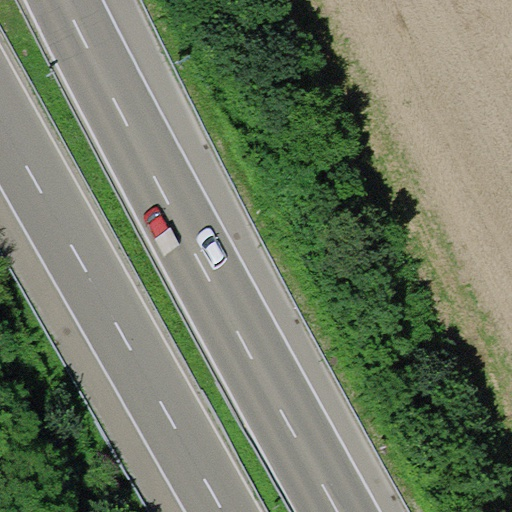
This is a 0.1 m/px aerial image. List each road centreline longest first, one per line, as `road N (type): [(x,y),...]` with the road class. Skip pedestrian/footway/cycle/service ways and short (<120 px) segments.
road 1 (primary): [(339,511),(65,0)]
road 2 (primary): [(0,119),(224,511)]
